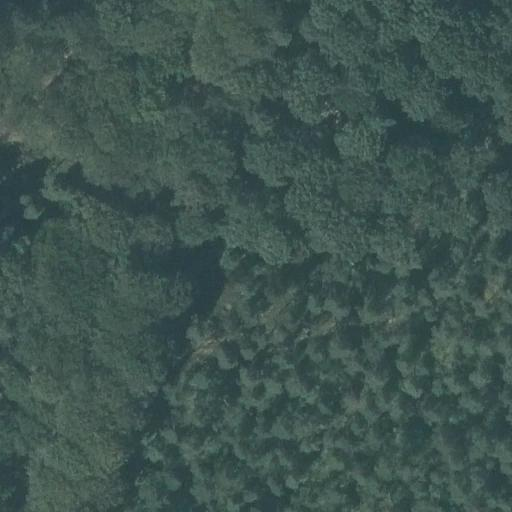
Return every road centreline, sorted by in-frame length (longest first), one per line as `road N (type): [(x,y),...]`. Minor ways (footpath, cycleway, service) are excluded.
road 1 (track): [(200,0),(15,511)]
road 2 (track): [(111,248),(511,196)]
road 3 (track): [(200,0),(0,74)]
